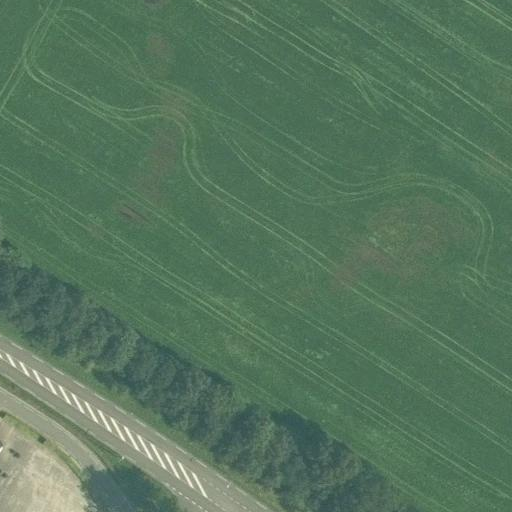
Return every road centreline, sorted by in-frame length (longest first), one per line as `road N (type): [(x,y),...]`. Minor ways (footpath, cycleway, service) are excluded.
road 1 (primary): [(236,511),(0,356)]
road 2 (unclassified): [(122,511),(71,445),(0,394)]
